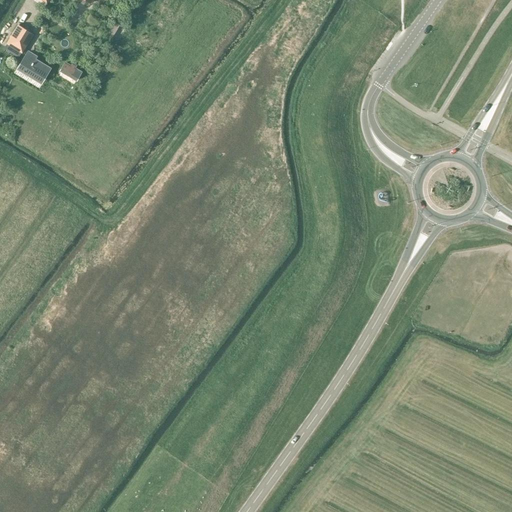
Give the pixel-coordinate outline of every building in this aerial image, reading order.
[(102,21),(91,15),(87,22),(97,28),(102,21)] [(112,38),(120,25),(113,21),(105,34),(112,38)] [(6,44),(4,48),(18,58),(21,53),(22,53),(34,35),(17,25),(6,44)] [(28,51),(16,69),(37,82),(47,66),(35,59),(37,57),(28,51)] [(59,72),(76,82),(82,72),(75,68),(76,66),(72,63),(71,66),(65,62),(59,72)]
